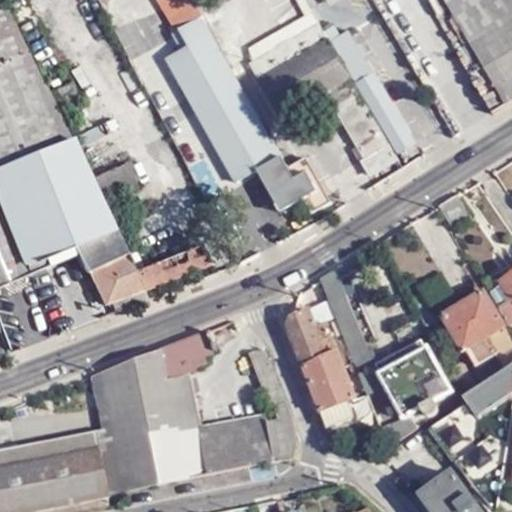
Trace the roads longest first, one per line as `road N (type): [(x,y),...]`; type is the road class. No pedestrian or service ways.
road 1 (tertiary): [(258,285),(511,138)]
road 2 (tertiary): [(0,387),(258,285)]
road 3 (residential): [(258,285),(314,457)]
road 4 (residential): [(157,511),(277,488),(314,457)]
